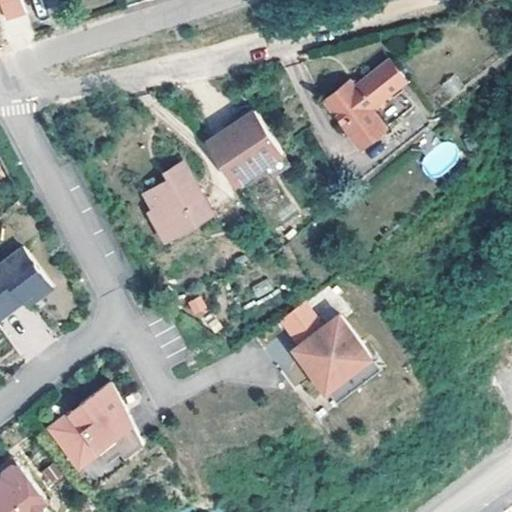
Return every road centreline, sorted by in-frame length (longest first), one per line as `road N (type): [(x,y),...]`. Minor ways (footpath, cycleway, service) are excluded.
road 1 (track): [(432,0),(139,77),(2,79)]
road 2 (residential): [(0,404),(122,313),(2,79)]
road 3 (residential): [(2,79),(66,47),(206,0)]
